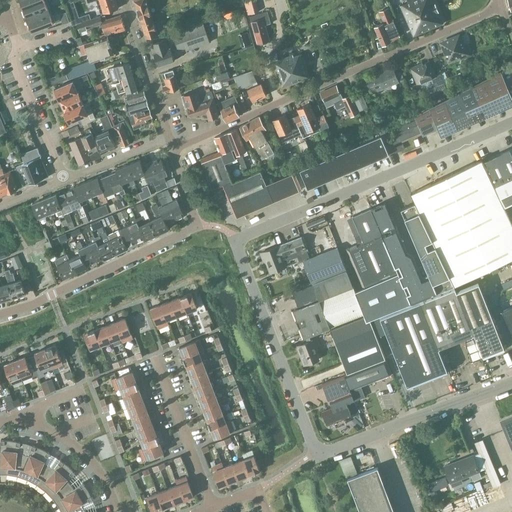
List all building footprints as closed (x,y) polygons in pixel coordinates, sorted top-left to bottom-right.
[(19,0),(23,9),(45,0),(19,0)] [(23,9),(27,20),(50,11),(45,0),(23,9)] [(86,0),(88,5),(96,2),(101,16),(118,10),(114,0),(86,0)] [(133,0),(146,39),(158,36),(145,0),(133,0)] [(408,3),(401,6),(414,37),(443,24),(432,0),(408,0),(407,1),(408,3)] [(377,31),(372,33),(374,40),(379,38),(382,45),(391,42),(390,40),(400,36),(398,32),(401,31),(397,21),(394,23),(390,13),(388,8),(379,12),(384,24),(375,27),(377,31)] [(50,11),(27,20),(32,32),(54,24),(50,11)] [(261,14),(250,17),(251,22),(258,45),(260,44),(261,45),(266,44),(268,42),(269,41),(265,26),(271,24),(267,12),(261,14)] [(60,15),(63,25),(69,23),(66,13),(60,15)] [(106,37),(107,37),(125,31),(121,16),(107,21),(105,16),(90,21),(81,24),(80,23),(77,24),(80,32),(102,25),(106,37)] [(79,19),(80,23),(81,24),(90,21),(88,16),(79,19)] [(203,23),(172,34),(172,35),(176,44),(178,51),(185,49),(186,51),(210,43),(203,23)] [(166,40),(153,44),(156,53),(154,54),(156,60),(158,66),(175,61),(172,53),(178,51),(176,44),(172,35),(171,35),(175,47),(171,48),(169,49),(166,40)] [(90,60),(66,70),(70,79),(88,73),(96,69),(94,62),(113,55),(107,37),(106,37),(100,39),(84,45),(87,53),(90,60)] [(461,60),(471,56),(467,46),(463,48),(459,37),(441,44),(448,62),(460,57),(461,60)] [(273,63),(279,80),(282,88),(309,78),(301,55),(294,58),(294,56),(273,63)] [(224,62),(218,64),(222,73),(227,71),(224,62)] [(417,85),(432,79),(437,91),(445,87),(440,74),(435,76),(429,62),(411,70),(417,85)] [(128,63),(116,67),(120,79),(124,77),(125,80),(125,81),(116,83),(119,90),(120,95),(127,93),(128,92),(136,90),(133,80),(128,63)] [(367,80),(366,81),(370,88),(376,86),(378,91),(385,88),(398,82),(398,83),(399,82),(398,81),(400,80),(404,79),(401,72),(395,75),(393,69),(392,70),(387,72),(386,69),(382,71),(383,74),(380,75),(367,80)] [(163,87),(165,94),(179,89),(173,71),(162,75),(166,86),(163,87)] [(234,77),(236,80),(239,89),(252,84),(253,84),(254,87),(247,90),(253,101),(267,95),(261,84),(258,85),(257,82),(253,73),(252,71),(234,77)] [(227,72),(216,76),(218,81),(229,77),(227,72)] [(66,73),(48,79),(50,86),(68,79),(66,73)] [(432,108),(417,117),(424,133),(440,126),(443,133),(511,102),(511,101),(500,73),(432,108)] [(458,74),(446,79),(448,84),(460,80),(458,74)] [(54,89),(59,100),(59,101),(60,101),(62,105),(60,106),(63,111),(64,110),(64,111),(64,112),(69,124),(80,119),(83,125),(95,119),(91,109),(86,111),(83,104),(84,104),(78,92),(73,81),(54,89)] [(220,82),(212,85),(214,91),(222,88),(220,82)] [(95,86),(100,97),(106,95),(101,83),(95,86)] [(338,110),(346,106),(345,106),(342,99),(336,86),(320,94),(326,108),(334,105),(337,110),(338,110)] [(128,98),(125,99),(127,105),(146,99),(143,89),(143,88),(136,90),(128,92),(127,93),(128,98)] [(199,116),(204,114),(201,104),(196,91),(182,96),(186,109),(188,108),(191,117),(199,114),(199,116)] [(201,104),(204,114),(206,114),(209,120),(218,117),(215,107),(216,107),(210,91),(206,92),(204,100),(204,102),(201,104)] [(350,95),(342,99),(345,106),(346,106),(351,118),(359,114),(350,95)] [(354,99),(360,111),(367,108),(362,95),(354,99)] [(218,103),(221,109),(226,121),(228,122),(240,117),(236,109),(240,107),(235,96),(218,103)] [(146,99),(127,105),(128,110),(130,115),(129,115),(132,125),(134,125),(139,123),(140,125),(146,122),(146,120),(147,120),(149,126),(154,124),(152,118),(148,104),(146,99)] [(298,126),(297,126),(303,139),(304,138),(301,133),(307,130),(304,124),(309,122),(313,130),(314,133),(320,130),(327,127),(322,117),(316,119),(309,105),(298,110),(300,115),(294,118),(298,126)] [(285,133),(288,140),(290,144),(303,139),(297,126),(296,127),(291,130),(285,115),(273,121),(280,136),(285,133)] [(102,134),(95,137),(101,152),(114,146),(108,131),(113,129),(112,128),(107,116),(100,119),(104,129),(101,130),(102,134)] [(260,117),(249,123),(268,156),(273,154),(262,133),(267,131),(260,117)] [(402,132),(390,137),(394,145),(400,142),(421,133),(418,125),(415,120),(400,127),(402,132)] [(124,123),(112,128),(113,129),(121,148),(130,144),(127,137),(129,136),(124,123)] [(268,156),(249,123),(240,127),(247,141),(252,139),(262,159),(268,156)] [(78,126),(68,130),(70,136),(80,132),(78,126)] [(237,129),(226,134),(234,154),(236,153),(238,158),(243,169),(247,168),(242,157),(243,157),(241,154),(246,152),(244,145),(237,129)] [(88,135),(82,137),(85,143),(92,159),(92,160),(101,156),(91,131),(87,133),(88,135)] [(234,154),(226,134),(215,138),(220,152),(201,160),(213,192),(223,189),(236,218),(237,217),(302,190),(295,173),(267,185),(261,172),(233,183),(226,166),(228,165),(227,163),(238,158),(236,153),(234,154)] [(381,136),(300,171),(308,189),(389,155),(381,136)] [(82,137),(73,141),(69,143),(73,151),(69,153),(71,157),(75,156),(78,165),(92,159),(85,143),(82,137)] [(305,142),(297,145),(300,152),(308,148),(305,142)] [(511,148),(483,162),(505,207),(511,203),(511,148)] [(16,166),(25,186),(25,187),(47,178),(40,159),(41,158),(37,150),(22,156),(25,164),(22,165),(22,164),(16,166)] [(162,183),(160,178),(167,176),(162,162),(164,162),(162,158),(151,163),(158,179),(158,180),(162,190),(172,186),(170,180),(162,183)] [(482,160),(411,194),(415,203),(437,251),(510,217),(482,160)] [(139,161),(127,166),(133,180),(145,175),(141,165),(139,161)] [(144,163),(141,165),(145,175),(148,183),(153,181),(155,187),(157,192),(162,190),(158,180),(158,179),(151,163),(145,165),(144,163)] [(127,166),(123,168),(115,171),(121,184),(126,183),(127,186),(135,183),(133,180),(127,166)] [(0,187),(3,196),(18,190),(18,189),(23,187),(16,171),(5,175),(3,170),(0,171),(0,187)] [(113,174),(107,176),(114,193),(119,191),(122,196),(125,194),(121,184),(115,171),(112,172),(113,174)] [(101,177),(98,178),(104,192),(103,192),(105,197),(114,193),(107,176),(102,178),(101,177)] [(98,178),(86,183),(91,197),(103,192),(104,192),(98,178)] [(86,183),(74,188),(79,202),(80,202),(82,206),(87,204),(85,199),(91,197),(86,183)] [(144,192),(139,193),(141,200),(150,197),(149,196),(152,195),(148,185),(142,187),(144,192)] [(66,193),(73,210),(77,208),(80,217),(81,217),(84,224),(88,222),(86,216),(86,215),(82,206),(80,202),(79,202),(74,188),(70,189),(71,191),(66,193)] [(169,190),(162,193),(167,204),(168,204),(174,201),(169,190)] [(64,214),(66,219),(69,229),(74,227),(68,212),(73,210),(66,193),(60,195),(59,194),(56,195),(62,209),(61,209),(56,211),(58,216),(64,214)] [(162,206),(159,208),(158,209),(162,217),(166,225),(175,220),(167,204),(162,193),(157,194),(159,200),(162,206)] [(49,214),(56,211),(61,209),(62,209),(56,195),(43,200),(49,214)] [(167,204),(175,220),(185,216),(187,215),(186,212),(184,205),(181,198),(174,201),(168,204),(167,204)] [(37,219),(49,214),(43,200),(32,205),(37,219)] [(136,205),(139,212),(145,210),(142,203),(136,205)] [(385,203),(371,209),(381,234),(398,273),(411,303),(420,299),(436,292),(424,264),(416,268),(411,255),(406,252),(405,250),(385,203)] [(415,203),(401,209),(424,264),(436,292),(454,285),(437,251),(415,203)] [(105,205),(97,209),(100,217),(109,213),(105,205)] [(157,219),(151,222),(157,235),(164,232),(168,230),(166,225),(162,217),(158,209),(156,205),(152,207),(158,219),(157,219)] [(100,217),(97,209),(89,212),(92,220),(100,217)] [(358,244),(346,249),(363,288),(355,292),(364,315),(366,321),(371,320),(380,316),(411,303),(398,273),(381,234),(371,209),(352,217),(360,235),(355,238),(358,244)] [(112,214),(101,220),(104,227),(112,223),(112,224),(116,222),(112,214)] [(141,216),(135,219),(136,223),(139,228),(144,239),(145,241),(153,237),(157,235),(151,222),(145,225),(141,216)] [(306,224),(308,229),(326,222),(323,217),(306,224)] [(511,259),(511,222),(510,217),(437,251),(454,285),(454,286),(511,259)] [(132,225),(128,227),(136,243),(141,241),(144,239),(139,228),(136,223),(135,219),(134,218),(130,220),(132,225)] [(104,227),(101,220),(91,224),(94,231),(104,227)] [(84,234),(91,231),(89,225),(82,228),(84,234)] [(128,227),(119,231),(121,236),(127,247),(136,243),(128,227)] [(71,232),(70,232),(73,238),(82,233),(80,228),(71,232)] [(119,231),(102,239),(104,244),(110,241),(116,254),(127,249),(127,247),(121,236),(119,231)] [(97,233),(94,235),(95,238),(94,238),(98,247),(104,260),(108,258),(116,254),(110,241),(104,244),(102,239),(100,236),(98,236),(97,233)] [(66,234),(59,237),(61,243),(68,240),(66,234)] [(91,245),(87,247),(94,263),(100,260),(101,262),(104,260),(98,247),(94,238),(93,236),(88,238),(91,245)] [(303,261),(312,284),(346,271),(338,248),(309,259),(305,248),(301,237),(279,246),(261,253),(266,266),(268,265),(271,273),(286,267),(282,258),(300,252),(303,261)] [(80,255),(80,256),(86,268),(90,267),(89,265),(94,263),(87,247),(83,248),(80,241),(75,244),(80,255)] [(18,256),(11,258),(16,269),(22,266),(18,256)] [(80,256),(68,261),(75,274),(86,268),(80,256)] [(75,274),(68,261),(67,257),(55,262),(63,279),(75,274)] [(5,271),(9,284),(14,299),(26,295),(22,280),(15,282),(13,274),(12,275),(12,274),(11,274),(10,270),(5,271)] [(305,338),(315,334),(331,328),(364,315),(355,292),(347,271),(313,284),(319,299),(294,309),(292,310),(303,338),(305,337),(305,338)] [(1,281),(0,281),(0,299),(0,301),(1,302),(14,299),(9,284),(2,286),(1,281)] [(478,281),(456,290),(455,290),(473,335),(474,335),(484,359),(505,350),(478,281)] [(436,292),(420,299),(439,349),(473,335),(455,290),(456,290),(454,285),(436,292)] [(191,293),(181,297),(186,313),(197,309),(191,293)] [(181,297),(171,301),(177,317),(186,313),(181,297)] [(420,299),(411,303),(380,316),(371,320),(377,336),(386,332),(406,383),(408,386),(447,370),(439,349),(420,299)] [(171,301),(161,305),(167,320),(177,317),(171,301)] [(167,320),(161,305),(150,309),(158,329),(169,325),(167,320)] [(511,306),(502,311),(511,331),(511,306)] [(364,315),(331,328),(347,372),(385,357),(371,320),(366,321),(364,315)] [(114,323),(120,338),(122,343),(133,339),(125,319),(114,323)] [(114,323),(105,327),(111,342),(120,338),(114,323)] [(105,327),(95,330),(101,346),(111,342),(105,327)] [(101,346),(95,330),(84,335),(90,350),(101,346)] [(320,346),(315,334),(305,338),(307,342),(297,346),(305,365),(320,360),(315,348),(320,346)] [(183,359),(199,353),(203,351),(199,340),(179,348),(183,359)] [(45,350),(51,365),(52,369),(63,365),(56,346),(45,350)] [(41,369),(51,365),(45,350),(35,354),(41,369)] [(183,359),(187,368),(202,362),(199,353),(183,359)] [(25,357),(15,361),(22,381),(33,377),(25,357)] [(385,360),(344,375),(354,401),(365,397),(361,387),(391,374),(385,360)] [(22,381),(15,361),(4,365),(7,372),(9,377),(12,385),(22,381)] [(187,368),(191,378),(206,373),(202,362),(187,368)] [(71,372),(65,374),(70,386),(76,383),(71,372)] [(116,390),(121,389),(136,383),(132,372),(112,379),(116,390)] [(191,378),(195,389),(210,383),(206,373),(191,378)] [(330,402),(332,408),(322,412),(328,426),(334,423),(336,428),(347,424),(345,422),(347,421),(346,419),(352,417),(349,409),(356,407),(354,401),(344,375),(322,384),(328,399),(330,402)] [(41,383),(43,390),(45,395),(51,393),(47,381),(41,383)] [(121,389),(124,398),(140,392),(136,383),(121,389)] [(195,389),(199,399),(214,393),(210,383),(195,389)] [(124,398),(128,408),(144,402),(140,392),(124,398)] [(199,399),(203,409),(218,403),(214,393),(199,399)] [(15,407),(13,402),(11,395),(5,397),(9,409),(15,407)] [(128,408),(132,418),(147,413),(144,402),(128,408)] [(203,409),(206,419),(222,413),(218,403),(203,409)] [(132,418),(136,429),(151,423),(147,413),(132,418)] [(206,419),(210,428),(226,422),(222,413),(206,419)] [(226,422),(210,428),(214,439),(234,432),(230,421),(226,422)] [(136,429),(140,439),(155,433),(151,423),(136,429)] [(140,439),(144,448),(159,442),(155,433),(140,439)] [(0,474),(7,475),(11,441),(5,441),(1,441),(1,445),(1,452),(0,451),(0,474)] [(7,475),(18,477),(24,455),(18,454),(20,447),(21,443),(16,442),(11,441),(7,475)] [(159,442),(144,448),(139,450),(143,461),(159,455),(163,453),(159,442)] [(18,477),(28,480),(41,449),(36,448),(36,447),(32,446),(31,450),(29,456),(24,455),(18,477)] [(28,480),(37,485),(50,466),(45,464),(48,457),(48,458),(50,454),(47,452),(41,449),(28,480)] [(254,456),(243,460),(249,476),(260,472),(256,462),(254,456)] [(472,456),(444,466),(447,475),(451,484),(462,480),(471,477),(473,482),(481,479),(479,473),(472,456)] [(37,485),(46,492),(68,467),(64,463),(60,460),(58,464),(54,469),(50,466),(37,485)] [(243,460),(234,464),(239,480),(249,476),(243,460)] [(230,483),(224,468),(222,463),(211,468),(219,487),(230,483)] [(234,464),(224,468),(230,483),(239,480),(234,464)] [(46,492),(53,500),(71,485),(67,481),(72,477),(75,474),(72,471),(68,467),(46,492)] [(348,478),(354,493),(382,482),(377,469),(379,468),(379,467),(348,478)] [(175,481),(177,486),(183,501),(194,497),(186,477),(175,481)] [(445,477),(428,484),(431,491),(434,490),(448,485),(445,477)] [(354,493),(359,507),(388,496),(382,482),(354,493)] [(479,482),(474,484),(476,490),(477,492),(482,490),(479,482)] [(53,500),(59,509),(88,492),(85,487),(83,483),(79,486),(74,490),(71,485),(53,500)] [(177,486),(167,490),(173,505),(183,501),(177,486)] [(167,490),(158,493),(164,509),(173,505),(167,490)] [(433,509),(439,507),(434,490),(431,491),(427,493),(433,509)] [(59,509),(61,511),(80,511),(85,510),(83,505),(89,502),(93,501),(91,497),(88,492),(59,509)] [(154,511),(164,509),(158,493),(147,497),(152,511),(154,511)] [(388,496),(359,507),(361,511),(388,511),(393,510),(388,496)]
